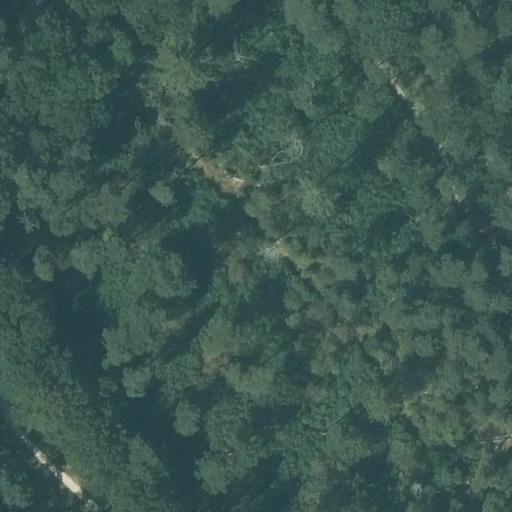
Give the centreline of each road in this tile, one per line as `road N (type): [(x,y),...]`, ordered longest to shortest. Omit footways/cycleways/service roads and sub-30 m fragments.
road 1 (unknown): [(511,263),(478,228),(443,154),(326,0)]
road 2 (track): [(0,401),(0,178)]
road 3 (unknown): [(446,511),(411,418),(368,343)]
road 4 (unclassified): [(0,135),(110,0)]
road 5 (track): [(97,511),(30,449),(0,401)]
